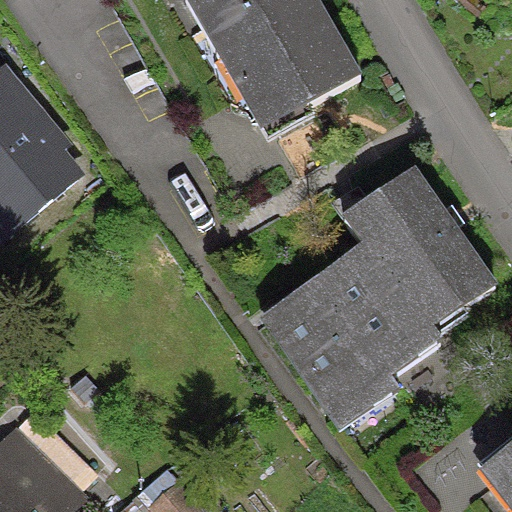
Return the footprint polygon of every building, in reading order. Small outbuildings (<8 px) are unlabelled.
[(321,0),(189,0),(260,128),(263,127),(310,101),(361,73),(321,0)] [(73,143),(7,62),(0,68),(0,245),(86,173),(66,149),(73,143)] [(316,111),(310,101),(263,127),(269,137),(316,111)] [(362,244),(263,312),(342,427),(402,386),(393,374),(445,338),(436,326),(498,283),(416,164),(342,215),(362,244)] [(100,390),(87,375),(71,389),(85,403),(100,390)] [(18,426),(0,443),(0,511),(72,511),(88,497),(18,426)] [(511,440),(479,466),(511,507),(511,440)] [(138,495),(150,508),(178,485),(181,482),(170,469),(138,495)] [(201,511),(178,485),(150,508),(152,511),(201,511)]
